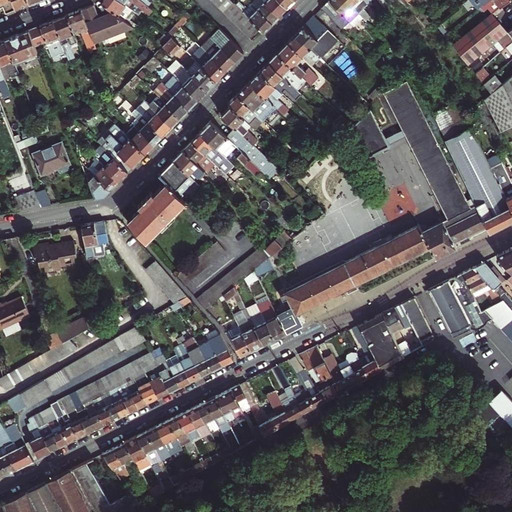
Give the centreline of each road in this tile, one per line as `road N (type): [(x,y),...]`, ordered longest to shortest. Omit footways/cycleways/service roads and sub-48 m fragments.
road 1 (residential): [(0,490),(511,232)]
road 2 (residential): [(312,0),(113,202),(0,227)]
